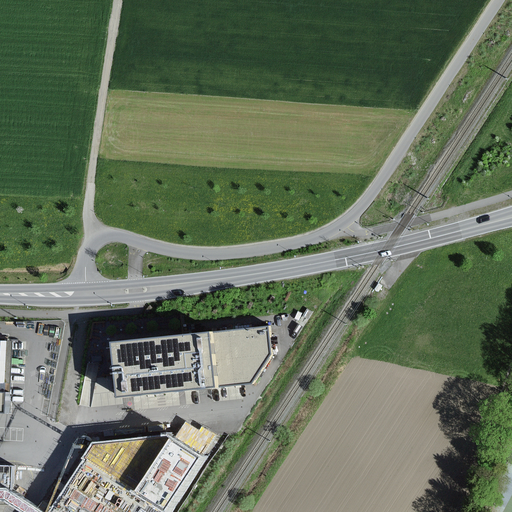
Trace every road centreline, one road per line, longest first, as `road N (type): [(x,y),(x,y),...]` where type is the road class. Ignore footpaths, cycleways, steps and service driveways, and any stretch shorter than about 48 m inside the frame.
road 1 (unclassified): [(89,292),(94,244),(111,233),(208,253),(303,241),(345,222),(376,190),(499,0)]
road 2 (secondary): [(511,215),(334,260),(89,292)]
road 3 (track): [(122,0),(90,209),(100,237)]
